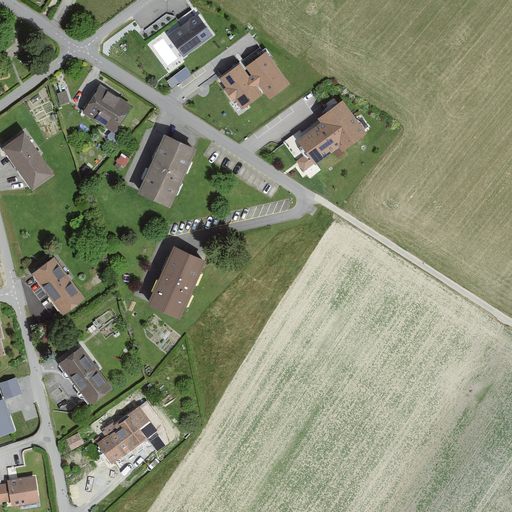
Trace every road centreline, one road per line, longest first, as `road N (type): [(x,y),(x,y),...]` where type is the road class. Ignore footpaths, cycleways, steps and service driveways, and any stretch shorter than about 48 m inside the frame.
road 1 (residential): [(314,198),(80,48)]
road 2 (track): [(511,324),(314,198)]
road 3 (unknown): [(312,197),(307,212),(178,247)]
road 4 (residential): [(50,431),(15,291)]
